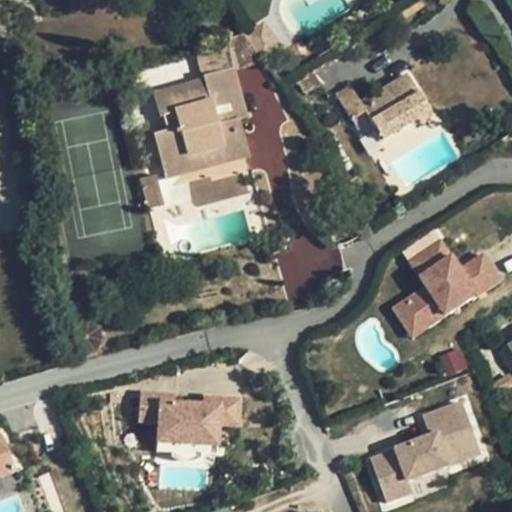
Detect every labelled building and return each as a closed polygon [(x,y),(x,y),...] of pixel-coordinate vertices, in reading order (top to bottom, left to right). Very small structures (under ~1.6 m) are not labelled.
[(262,30),(246,43),(262,65),(279,53),(262,30)] [(246,43),(242,39),(225,43),(233,76),(264,67),(262,65),(246,43)] [(333,59),(311,72),(319,86),(326,96),(347,84),(333,59)] [(319,86),(311,72),(297,81),(305,95),(319,86)] [(362,107),(358,102),(349,87),(335,96),(350,120),(363,112),(375,131),(372,133),(379,144),(417,121),(420,125),(431,118),(407,75),(383,89),(386,93),(362,107)] [(154,143),(162,170),(204,159),(207,168),(249,155),(239,126),(219,131),(216,121),(214,115),(229,112),(242,108),(233,76),(204,83),(205,88),(155,102),(160,125),(165,124),(169,138),(154,143)] [(383,89),(358,102),(362,107),(386,93),(383,89)] [(246,124),(242,108),(229,112),(229,117),(216,121),(219,131),(239,126),(246,124)] [(350,167),(342,149),(333,153),(341,171),(350,167)] [(251,162),(249,155),(207,168),(204,159),(162,170),(166,186),(251,162)] [(358,187),(355,177),(348,181),(351,190),(358,187)] [(60,231),(56,217),(47,220),(51,234),(60,231)] [(401,250),(423,286),(390,306),(410,338),(503,280),(484,250),(460,265),(437,228),(401,250)] [(73,350),(76,352),(81,354),(86,355),(89,353),(93,351),(97,348),(100,344),(101,338),(100,332),(99,328),(91,322),(86,321),(81,320),(76,322),(72,325),(68,330),(67,338),(69,344),(71,349),(73,350)] [(242,427),(241,394),(139,397),(140,425),(156,424),(157,448),(221,446),(220,428),(242,427)] [(470,433),(460,403),(421,417),(428,438),(368,459),(383,501),(408,492),(404,481),(463,461),(455,438),(470,433)] [(0,434),(0,477),(18,473),(5,432),(0,434)] [(470,433),(455,438),(463,461),(479,455),(470,433)]
